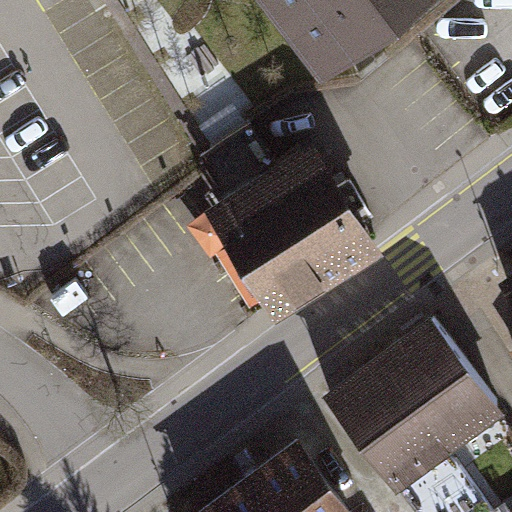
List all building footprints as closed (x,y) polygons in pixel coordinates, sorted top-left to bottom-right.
[(278,0),(323,57),(397,0),(278,0)] [(381,244),(311,132),(202,199),(273,311),(381,244)] [(511,252),(488,268),(511,304),(511,341),(506,346),(511,354),(511,252)] [(498,406),(427,307),(321,382),(392,481),(498,406)] [(345,511),(284,433),(180,511),(345,511)]
